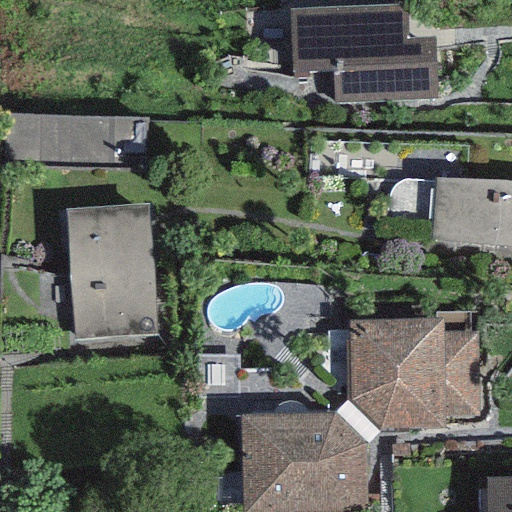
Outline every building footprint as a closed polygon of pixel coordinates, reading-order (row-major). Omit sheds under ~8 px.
[(396,4),(287,10),(291,79),(307,78),(307,72),(333,70),(335,103),(436,98),(433,39),(408,40),(405,17),(396,4)] [(511,184),(435,179),(431,243),(511,248),(511,184)] [(147,203),(65,209),(74,339),(156,333),(147,203)] [(348,406),(377,431),(433,428),(432,407),(472,405),(468,343),(431,345),(430,328),(344,333),(348,406)] [(353,452),(328,424),(236,425),(237,511),(250,511),(354,510),(353,452)] [(511,511),(511,488),(480,488),(480,511),(511,511)]
